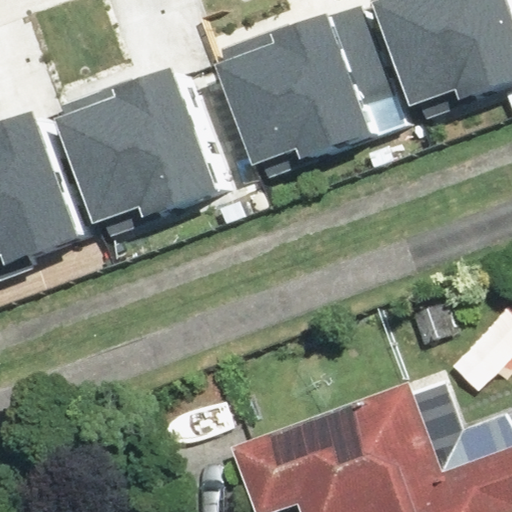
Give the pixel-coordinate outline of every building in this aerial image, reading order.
[(279,35),(223,55),(265,169),(310,153),(317,173),(415,137),(364,0),(323,0),(273,18),(279,35)] [(511,0),(381,0),(419,102),(464,86),(472,106),(511,91),(511,0)] [(125,93),(69,113),(111,227),(156,210),(163,231),(261,195),(206,44),(118,76),(125,93)] [(0,257),(2,257),(10,277),(108,241),(52,91),(0,109),(0,257)] [(429,391),(252,450),(272,511),(309,511),(317,510),(317,511),(511,511),(511,417),(477,429),(461,381),(429,391)]
